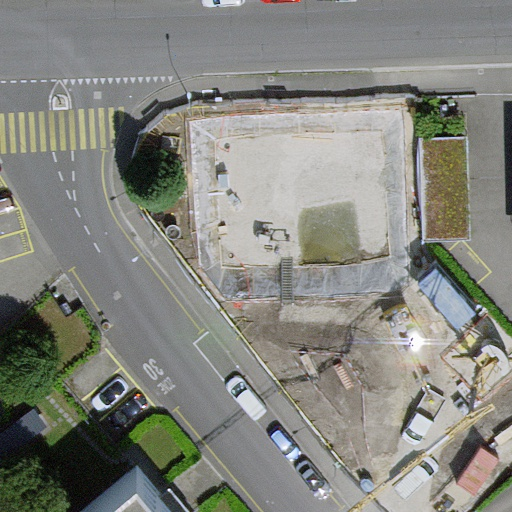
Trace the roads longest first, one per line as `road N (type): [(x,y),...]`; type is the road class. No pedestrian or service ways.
road 1 (unclassified): [(54,41),(55,125),(75,209),(171,365),(302,511)]
road 2 (secondary): [(511,24),(54,41)]
